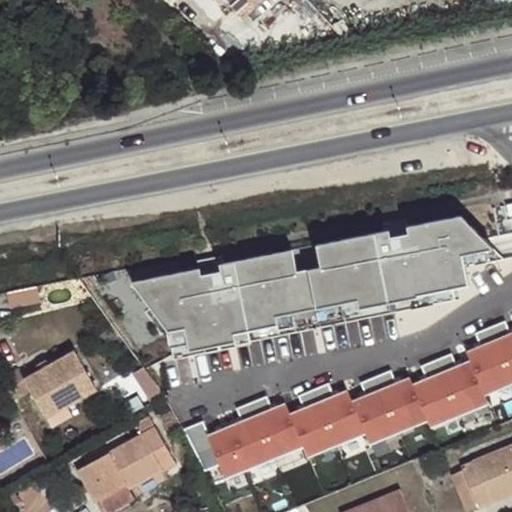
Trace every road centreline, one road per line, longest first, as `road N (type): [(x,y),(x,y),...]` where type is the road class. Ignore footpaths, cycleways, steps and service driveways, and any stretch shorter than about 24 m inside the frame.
road 1 (secondary): [(511,65),(0,172)]
road 2 (secondary): [(0,211),(460,121)]
